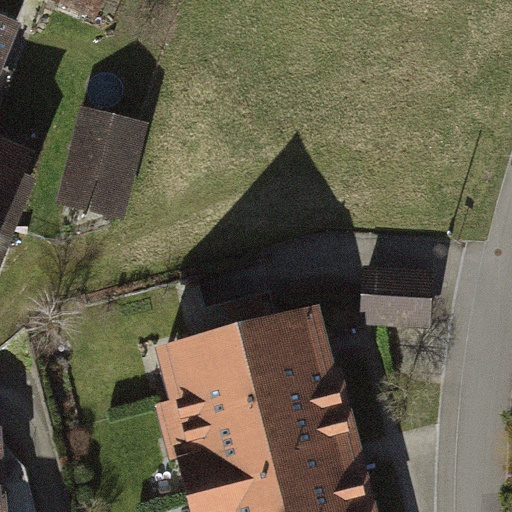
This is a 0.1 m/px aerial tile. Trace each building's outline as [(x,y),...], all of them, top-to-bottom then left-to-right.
[(113,0),(49,0),(106,21),(113,0)] [(0,55),(13,23),(0,18),(0,206),(23,151),(0,141),(0,55)] [(156,128),(89,109),(61,204),(128,223),(156,128)] [(440,275),(364,272),(362,327),(437,330),(440,275)] [(327,304),(154,347),(196,511),(379,511),(364,448),(336,340),(327,304)] [(0,511),(18,511),(14,443),(0,444),(0,511)]
